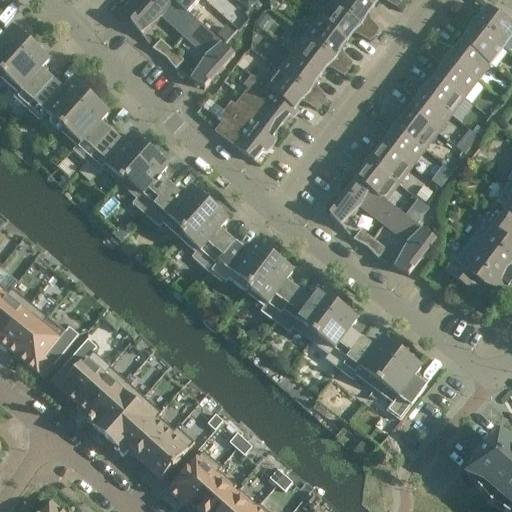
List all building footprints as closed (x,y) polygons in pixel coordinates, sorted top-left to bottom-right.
[(187,15),(170,0),(151,0),(131,23),(140,35),(162,17),(185,37),(197,23),(188,14),(187,15)] [(200,0),(170,0),(187,15),(188,14),(200,0)] [(373,8),(363,0),(333,0),(331,3),(375,36),(378,30),(369,21),(368,22),(364,20),(367,15),(373,8)] [(375,36),(331,3),(318,20),(347,42),(352,35),(357,31),(359,34),(358,36),(369,42),(375,36)] [(511,26),(488,9),(482,16),(478,21),(475,18),(476,16),(465,10),(460,15),(511,54),(511,26)] [(511,54),(460,15),(456,21),(465,31),(466,29),(470,31),(467,36),(462,43),(490,65),(503,49),(511,56),(511,54)] [(347,42),(318,20),(305,37),(349,71),(352,65),(343,55),(342,57),(338,55),(341,50),(347,42)] [(235,56),(197,23),(185,37),(207,57),(192,81),(205,90),(235,56)] [(271,54),(279,38),(258,28),(251,44),(271,54)] [(5,37),(0,32),(0,77),(1,78),(32,44),(26,34),(21,36),(12,29),(5,37)] [(349,71),(305,37),(292,54),(321,77),(326,70),(330,66),(333,68),(332,70),(343,76),(349,71)] [(166,59),(172,52),(160,41),(153,50),(166,59)] [(490,65),(462,43),(456,51),(452,55),(449,52),(450,50),(439,44),(434,49),(477,82),(490,65)] [(43,49),(32,44),(1,78),(18,93),(14,98),(27,110),(53,80),(42,70),(49,62),(41,55),(43,49)] [(477,82),(434,49),(430,56),(439,65),(440,64),(443,65),(441,71),(436,78),(464,99),(477,82)] [(166,59),(176,71),(183,62),(172,52),(166,59)] [(321,77),(292,54),(279,72),(323,105),(326,99),(317,90),(316,91),(312,89),(315,84),(321,77)] [(323,105),(279,72),(266,88),(252,77),(251,78),(294,111),(300,104),(304,100),(307,103),(306,105),(317,111),(323,105)] [(294,111),(251,78),(243,88),(244,88),(245,87),(249,89),(242,98),(281,128),(294,111)] [(464,99),(436,78),(430,85),(426,89),(423,87),(424,85),(412,79),(408,83),(451,117),(464,99)] [(65,90),(53,80),(27,110),(40,121),(47,114),(63,128),(60,131),(60,132),(91,97),(85,87),(80,90),(72,82),(65,90)] [(451,117),(408,83),(407,84),(404,90),(412,99),(414,98),(417,100),(414,105),(409,112),(438,134),(451,117)] [(103,102),(91,97),(60,132),(77,147),(73,151),(86,163),(113,133),(102,123),(109,115),(100,108),(103,102)] [(281,128),(242,98),(236,106),(233,104),(234,103),(233,102),(225,112),(268,145),(281,128)] [(268,145),(225,112),(217,122),(218,123),(219,121),(222,124),(216,133),(254,163),(268,145)] [(438,134),(409,112),(403,119),(399,124),(396,121),(397,119),(386,113),(382,117),(425,151),(438,134)] [(425,151),(382,117),(381,118),(377,125),(386,134),(388,132),(391,134),(388,140),(383,146),(412,168),(425,151)] [(124,144),(113,133),(86,163),(99,175),(103,170),(120,185),(151,151),(145,140),(140,143),(131,136),(124,144)] [(412,168),(383,146),(377,154),(373,158),(370,155),(371,153),(360,147),(356,151),(399,185),(412,168)] [(162,156),(151,151),(120,185),(137,200),(133,205),(146,216),(172,187),(161,177),(168,169),(160,161),(162,156)] [(399,185),(356,151),(355,153),(351,159),(360,168),(361,167),(365,169),(362,174),(356,181),(385,203),(386,202),(399,185)] [(486,155),(479,152),(474,162),(481,166),(486,155)] [(385,203),(356,181),(330,216),(340,227),(361,207),(384,226),(396,210),(386,202),(385,203)] [(511,185),(507,183),(499,198),(497,196),(492,196),(489,198),(492,203),(491,211),(490,214),(511,227),(511,185)] [(184,197),(172,187),(146,216),(159,228),(163,224),(180,239),(210,205),(204,194),(199,197),(191,189),(184,197)] [(221,209),(210,205),(180,239),(196,254),(192,258),(210,274),(235,243),(220,230),(228,222),(219,215),(221,209)] [(436,241),(396,210),(384,226),(409,244),(395,269),(409,276),(436,241)] [(511,241),(511,227),(490,214),(488,215),(482,219),(475,218),(475,222),(477,227),(479,228),(468,243),(511,275),(511,243),(511,241)] [(367,248),(373,241),(361,232),(354,241),(367,248)] [(367,248),(378,260),(385,250),(373,241),(367,248)] [(247,252),(235,243),(210,274),(225,285),(229,280),(246,294),(274,257),(267,247),(262,250),(253,244),(247,252)] [(511,281),(511,275),(468,243),(458,256),(456,255),(451,254),(447,255),(449,261),(448,268),(445,272),(473,293),(481,283),(484,285),(504,292),(511,281)] [(286,261),(274,257),(246,294),(264,307),(261,312),(275,323),(299,291),(287,282),(293,273),(284,267),(286,261)] [(0,305),(12,291),(12,290),(9,294),(0,286),(0,305)] [(0,342),(30,305),(12,291),(0,305),(0,342)] [(311,300),(299,291),(275,323),(289,333),(292,329),(310,342),(338,305),(331,295),(326,298),(317,292),(311,300)] [(0,345),(16,358),(47,319),(30,305),(0,342),(0,345)] [(350,309),(338,305),(310,342),(328,355),(325,360),(339,371),(363,339),(350,330),(357,321),(348,315),(350,309)] [(54,348),(59,341),(64,335),(65,333),(47,319),(16,358),(34,372),(43,380),(53,367),(44,360),(49,354),(54,348)] [(68,329),(65,333),(64,335),(73,342),(78,337),(68,329)] [(68,349),(73,342),(64,335),(59,341),(68,349)] [(375,348),(363,339),(339,371),(353,381),(356,376),(374,390),(402,353),(395,343),(390,346),(381,340),(375,348)] [(63,355),(68,349),(59,341),(54,348),(63,355)] [(88,341),(83,347),(92,355),(96,349),(88,341)] [(92,355),(83,347),(77,353),(86,361),(87,360),(92,355)] [(58,361),(63,355),(54,348),(49,354),(58,361)] [(86,361),(77,353),(72,359),(81,367),(86,361)] [(414,357),(402,353),(374,390),(392,403),(386,411),(400,422),(414,405),(413,405),(427,388),(414,378),(421,369),(412,363),(414,357)] [(53,367),(58,361),(49,354),(44,360),(53,367)] [(81,367),(72,359),(67,365),(76,373),(81,367)] [(76,406),(110,368),(109,368),(103,375),(87,360),(86,361),(81,367),(76,373),(70,379),(61,371),(51,383),(60,391),(76,406)] [(76,373),(67,365),(61,371),(70,379),(76,373)] [(90,425),(127,384),(110,368),(76,406),(93,420),(89,424),(90,425)] [(106,440),(144,399),(127,384),(90,425),(106,440)] [(122,457),(161,414),(144,399),(106,440),(115,448),(114,450),(122,457)] [(144,467),(178,429),(177,429),(174,432),(158,418),(161,415),(161,414),(122,457),(123,458),(128,452),(144,467)] [(215,433),(223,424),(216,417),(208,426),(215,433)] [(194,444),(178,429),(144,467),(161,482),(172,470),(174,471),(181,463),(179,462),(179,461),(194,444)] [(236,450),(244,441),(236,434),(228,443),(236,450)] [(511,511),(511,444),(500,437),(484,449),(467,476),(491,506),(500,511),(511,511)] [(251,448),(244,441),(236,450),(243,457),(251,448)] [(185,508),(221,468),(206,455),(204,453),(175,484),(168,493),(185,508)] [(213,511),(232,491),(236,488),(219,473),(222,469),(221,468),(185,508),(186,509),(188,506),(194,511),(213,511)] [(276,471),(268,479),(276,486),(284,477),(276,471)] [(291,484),(284,477),(276,486),(283,493),(291,484)] [(254,511),(259,506),(257,507),(239,491),(236,495),(220,511),(254,511)]
